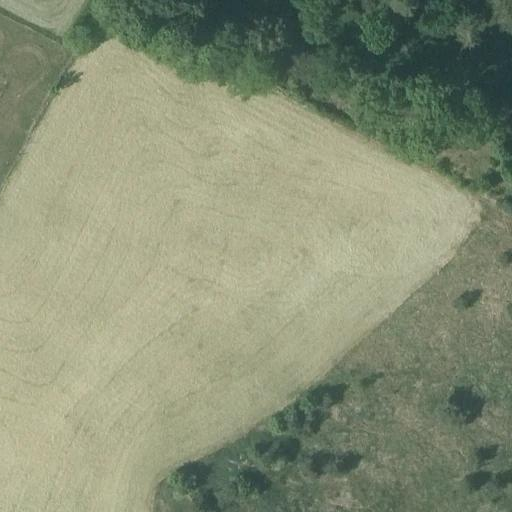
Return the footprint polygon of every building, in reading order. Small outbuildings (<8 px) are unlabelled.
[(421,59),(415,43),(390,51),(396,68),(421,59)] [(259,49),(250,54),(261,75),(270,70),(259,49)] [(312,103),(329,82),(317,73),(300,94),(312,103)] [(505,81),(476,94),(481,105),(510,92),(505,81)] [(431,157),(452,144),(446,134),(425,147),(431,157)] [(483,172),(511,184),(511,168),(489,158),(483,172)]
